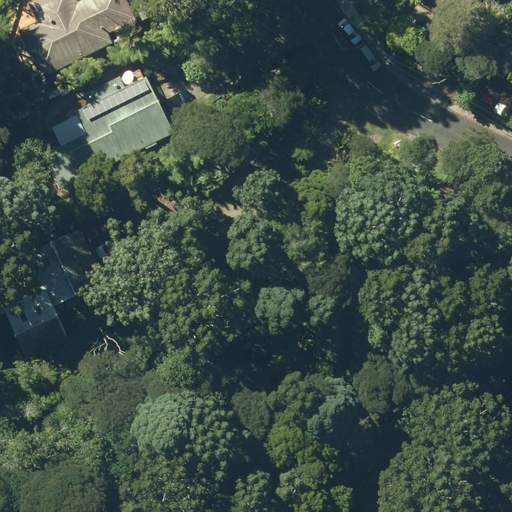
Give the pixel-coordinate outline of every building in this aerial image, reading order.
[(141,24),(129,0),(91,0),(82,4),(80,0),(41,0),(32,4),(41,23),(24,31),(47,79),(117,45),(113,36),(135,27),(141,24)] [(129,0),(141,24),(135,27),(141,36),(166,23),(154,0),(129,0)] [(456,0),(471,17),(491,0),(456,0)] [(55,156),(71,190),(180,138),(152,79),(131,89),(127,80),(91,98),(97,107),(82,114),(94,138),(55,156)] [(86,235),(30,263),(47,297),(9,316),(33,364),(127,318),(86,235)]
